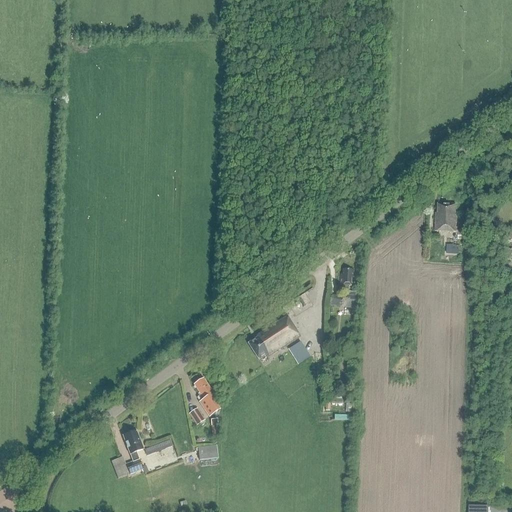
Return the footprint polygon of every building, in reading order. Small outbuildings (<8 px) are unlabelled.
[(434,232),(457,232),(457,229),(457,216),(455,216),(455,205),(437,204),(437,213),(435,213),(434,232)] [(343,286),(343,291),(342,296),(330,295),(329,306),(338,307),(338,304),(343,304),(342,307),(354,308),(355,293),(348,292),(349,286),(352,286),(353,270),(343,270),(342,274),(340,274),(340,285),(343,286)] [(266,359),(300,337),(286,315),(255,335),(257,338),(247,344),(258,361),(265,356),(266,359)] [(297,364),(309,357),(307,352),(294,360),(297,364)] [(215,407),(212,402),(216,399),(202,379),(202,380),(200,381),(193,385),(200,395),(197,397),(201,402),(200,402),(203,407),(202,407),(208,417),(215,413),(217,411),(218,411),(215,407)] [(203,420),(201,418),(196,410),(189,415),(196,425),(196,424),(203,420)] [(136,453),(142,450),(135,432),(122,437),(133,462),(126,465),(129,475),(142,469),(136,453)] [(166,457),(177,453),(172,435),(149,443),(150,448),(147,449),(149,455),(164,450),(166,457)] [(217,460),(216,447),(198,449),(199,461),(217,460)] [(111,462),(117,479),(129,474),(122,458),(111,462)]
